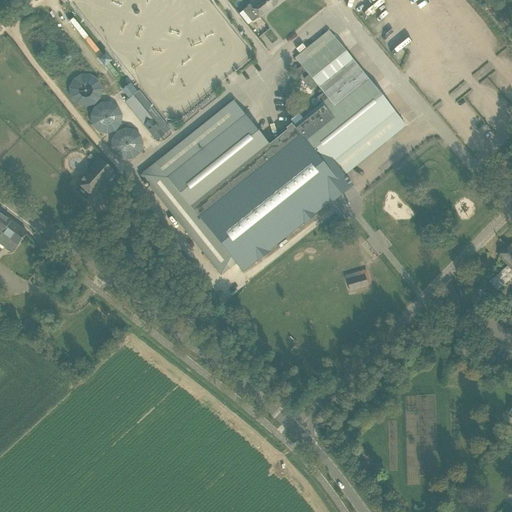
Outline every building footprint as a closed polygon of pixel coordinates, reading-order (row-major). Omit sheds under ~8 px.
[(247,7),(242,11),(252,23),(259,17),(267,11),(266,10),(271,6),(272,7),(280,0),(256,0),(258,2),(251,7),(249,4),(246,6),(247,7)] [(233,100),(140,175),(220,275),(235,264),(241,272),(327,202),(328,203),(335,198),(332,195),(342,187),(345,190),(352,185),(344,176),(405,126),(328,31),(295,58),(325,95),(319,100),(324,106),(305,121),(301,116),(293,122),(297,128),(296,129),(291,123),(286,128),(287,129),(282,133),(269,144),(233,100)] [(130,83),(121,90),(128,99),(137,92),(130,83)] [(128,99),(124,102),(156,141),(170,130),(139,90),(137,92),(128,99)] [(119,132),(118,103),(91,104),(91,132),(119,132)] [(93,195),(114,172),(101,159),(79,182),(93,195)] [(348,192),(335,203),(346,216),(359,205),(348,192)] [(0,235),(10,221),(0,213),(0,235)] [(0,244),(11,253),(26,233),(10,221),(0,235),(0,244)] [(511,243),(499,256),(506,263),(511,268),(511,296),(507,312),(504,311),(500,323),(511,326),(511,243)] [(501,287),(511,276),(511,274),(503,265),(491,277),(501,287)] [(367,270),(346,277),(350,290),(371,283),(367,270)] [(27,320),(20,330),(27,335),(34,326),(27,320)]
